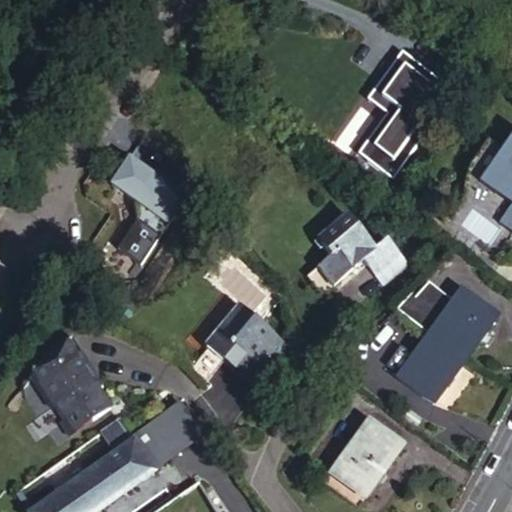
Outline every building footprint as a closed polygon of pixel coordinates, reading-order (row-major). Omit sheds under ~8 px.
[(495,148),(483,139),(462,168),(475,177),(472,182),(503,203),(491,221),(511,236),(511,130),(509,129),(495,148)] [(295,285),(315,300),(348,256),(365,270),(385,244),(365,228),(356,241),(324,216),(300,248),(315,259),(295,285)] [(428,333),(466,361),(496,320),(457,293),(428,333)] [(210,346),(198,359),(211,371),(222,360),(228,355),(239,366),(248,358),(261,371),(286,345),(243,303),(205,342),(210,346)] [(433,408),(466,361),(428,333),(411,356),(400,349),(385,369),(398,378),(396,381),(433,408)] [(106,415),(60,351),(41,364),(24,389),(33,402),(39,398),(61,428),(67,424),(73,420),(82,432),(106,415)] [(235,371),(239,366),(228,355),(222,360),(235,371)] [(100,511),(137,485),(202,439),(179,406),(129,441),(117,426),(102,436),(117,457),(38,511),(100,511)] [(82,432),(73,420),(67,424),(75,437),(82,432)] [(361,503),(403,445),(368,420),(327,479),(361,503)]
